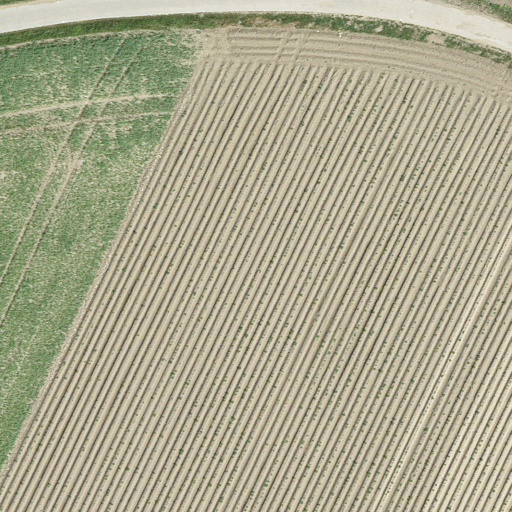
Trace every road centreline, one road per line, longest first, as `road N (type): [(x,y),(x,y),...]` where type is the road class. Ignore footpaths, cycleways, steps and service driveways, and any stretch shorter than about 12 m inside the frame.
road 1 (track): [(207,0),(0,23)]
road 2 (track): [(511,36),(412,9),(337,0)]
